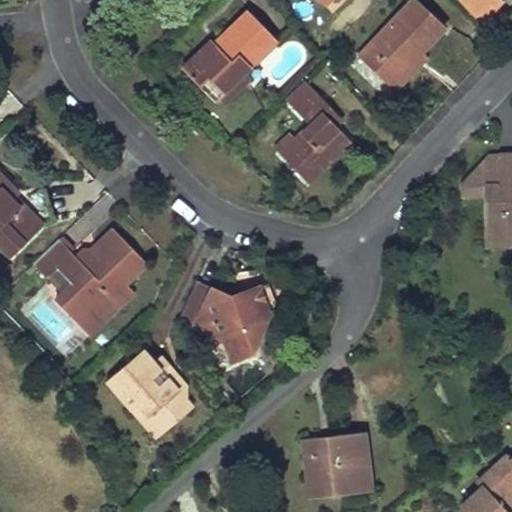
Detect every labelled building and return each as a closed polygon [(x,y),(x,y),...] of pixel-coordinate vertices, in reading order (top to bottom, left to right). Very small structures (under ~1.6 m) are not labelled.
[(411,0),(358,57),(389,86),(421,52),(445,26),(417,0),(411,0)] [(495,0),(466,0),(481,16),(497,2),(495,0)] [(277,40),(247,10),(219,37),(223,41),(218,46),(214,43),(211,39),(181,68),(201,88),(210,80),(223,93),(247,70),(277,40)] [(218,46),(223,41),(219,37),(214,43),(218,46)] [(411,75),(428,57),(421,52),(389,86),(395,92),(411,75)] [(210,80),(201,88),(214,102),(225,103),(247,82),(247,70),(223,93),(210,80)] [(286,101),(310,125),(295,140),(280,154),(307,183),(329,162),(351,141),(335,125),(324,113),(330,107),(306,82),(286,101)] [(330,107),(324,113),(335,125),(341,119),(330,107)] [(280,154),(295,140),(289,134),(274,148),(280,154)] [(511,239),(511,175),(503,175),(502,155),(488,156),(460,186),(461,197),(484,196),(484,231),(509,230),(510,240),(511,239)] [(511,175),(511,155),(502,155),(503,175),(511,175)] [(0,245),(10,256),(43,224),(26,207),(21,202),(18,205),(12,199),(15,195),(18,193),(0,174),(0,245)] [(42,191),(26,207),(43,224),(50,216),(42,191)] [(21,202),(15,195),(12,199),(18,205),(21,202)] [(55,300),(73,319),(87,305),(99,316),(129,287),(125,283),(146,262),(113,228),(91,250),(95,254),(84,265),(75,256),(58,238),(32,264),(47,279),(57,269),(72,284),(62,294),(55,300)] [(509,230),(484,231),(485,247),(511,246),(511,239),(510,240),(509,230)] [(84,265),(95,254),(91,250),(83,248),(75,256),(84,265)] [(57,269),(47,279),(62,294),(72,284),(57,269)] [(241,300),(196,280),(179,319),(223,339),(252,352),(274,303),(267,284),(259,287),(258,285),(254,284),(251,286),(251,290),(244,293),(241,300)] [(134,292),(129,287),(99,316),(87,305),(73,319),(89,336),(104,322),(134,292)] [(231,361),(252,352),(223,339),(231,361)] [(154,362),(142,349),(106,380),(131,409),(138,404),(163,432),(193,407),(185,398),(154,362)] [(154,362),(185,398),(186,385),(160,356),(154,362)] [(131,409),(156,438),(163,432),(138,404),(131,409)] [(370,484),(363,432),(341,435),(328,436),(328,440),(324,441),(323,437),(302,439),(308,483),(323,481),(325,496),(348,494),(347,487),(370,484)] [(511,462),(508,458),(494,471),(511,490),(511,462)] [(508,511),(505,509),(511,502),(511,490),(494,471),(480,484),(485,488),(462,508),(465,511),(508,511)] [(325,496),(323,481),(308,483),(309,498),(325,496)] [(371,491),(370,484),(347,487),(348,494),(371,491)]
